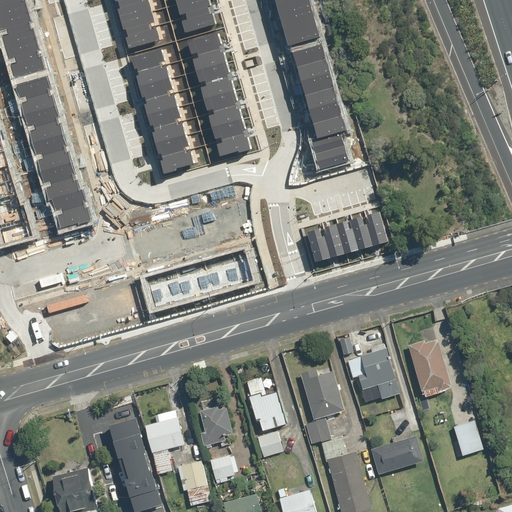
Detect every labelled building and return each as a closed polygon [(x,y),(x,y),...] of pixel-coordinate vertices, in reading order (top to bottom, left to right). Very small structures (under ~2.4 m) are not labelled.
[(135,0),(120,4),(124,19),(155,10),(151,0),(135,0)] [(203,0),(181,6),(185,20),(215,12),(211,0),(203,0)] [(293,0),(282,3),(286,17),(317,9),(314,0),(293,0)] [(0,7),(0,22),(25,16),(21,2),(0,7)] [(286,17),(290,31),(321,23),(317,9),(286,17)] [(124,19),(128,33),(159,25),(155,10),(124,19)] [(185,20),(188,35),(219,27),(215,12),(185,20)] [(0,22),(0,38),(29,31),(25,16),(0,22)] [(290,31),(294,45),(325,37),(321,23),(290,31)] [(128,33),(131,48),(162,39),(159,25),(128,33)] [(0,38),(0,48),(1,54),(32,45),(29,31),(0,38)] [(190,41),(194,56),(227,47),(223,32),(190,41)] [(1,54),(5,68),(36,60),(32,45),(1,54)] [(327,45),(296,53),(300,67),(331,58),(327,45)] [(194,56),(197,70),(231,61),(227,47),(194,56)] [(134,58),(138,72),(170,64),(165,49),(134,58)] [(331,58),(300,67),(304,81),(335,73),(331,58)] [(5,68),(9,82),(40,74),(36,60),(5,68)] [(197,70),(201,85),(235,76),(231,61),(197,70)] [(138,72),(142,87),(174,78),(170,64),(138,72)] [(335,73),(304,81),(308,95),(339,87),(335,73)] [(201,85),(205,99),(239,90),(235,76),(201,85)] [(14,87),(18,101),(49,93),(46,78),(14,87)] [(142,87),(147,101),(178,92),(174,78),(142,87)] [(339,87),(308,95),(313,109),(343,101),(339,87)] [(205,99),(209,114),(243,105),(239,90),(205,99)] [(147,101),(151,116),(182,107),(178,92),(147,101)] [(18,101),(22,115),(53,107),(49,93),(18,101)] [(343,101),(313,109),(317,123),(347,115),(343,101)] [(209,114),(213,128),(247,119),(243,105),(209,114)] [(22,115),(26,130),(57,122),(53,107),(22,115)] [(151,116),(155,130),(186,121),(182,107),(151,116)] [(347,115),(317,123),(321,137),(344,131),(351,129),(347,115)] [(213,128),(217,143),(251,134),(247,119),(213,128)] [(155,130),(159,145),(190,136),(186,121),(155,130)] [(26,130),(30,144),(61,136),(57,122),(26,130)] [(348,145),(344,131),(321,137),(313,139),(318,154),(348,145)] [(217,143),(221,157),(254,148),(251,134),(217,143)] [(30,144),(34,159),(65,150),(61,136),(30,144)] [(159,145),(163,159),(195,150),(190,136),(159,145)] [(348,145),(318,154),(322,169),(353,160),(348,145)] [(34,159),(38,173),(69,165),(65,150),(34,159)] [(163,159),(167,173),(199,165),(195,150),(163,159)] [(268,209),(256,164),(204,180),(210,200),(218,198),(222,210),(245,203),(249,214),(268,209)] [(0,167),(0,182),(12,180),(8,165),(0,167)] [(38,173),(42,188),(73,179),(69,165),(38,173)] [(42,188),(46,202),(49,201),(77,194),(73,179),(42,188)] [(0,182),(0,198),(16,194),(12,180),(0,182)] [(49,201),(53,215),(84,207),(80,193),(77,194),(49,201)] [(0,198),(0,213),(20,208),(16,194),(0,198)] [(308,205),(281,214),(283,221),(310,212),(308,205)] [(53,215),(57,230),(88,222),(84,207),(53,215)] [(0,213),(0,229),(23,223),(20,208),(0,213)] [(227,244),(239,240),(231,209),(218,212),(227,244)] [(379,246),(392,243),(383,211),(371,214),(379,246)] [(214,247),(227,244),(218,212),(205,215),(214,247)] [(367,249),(379,246),(371,214),(358,218),(367,249)] [(201,250),(214,247),(205,215),(192,219),(201,250)] [(354,253),(367,249),(358,218),(346,221),(354,253)] [(188,254),(201,250),(192,219),(180,222),(188,254)] [(341,256),(354,253),(346,221),(333,225),(341,256)] [(176,257),(188,254),(180,222),(167,226),(176,257)] [(0,229),(0,244),(27,237),(23,223),(0,229)] [(329,260),(341,256),(333,225),(320,228),(329,260)] [(163,261),(176,257),(167,226),(154,229),(163,261)] [(316,263),(329,260),(320,228),(308,231),(316,263)] [(151,264),(163,261),(154,229),(142,232),(151,264)] [(138,267),(151,264),(142,232),(129,236),(138,267)] [(239,284),(251,281),(243,249),(230,253),(239,284)] [(227,288),(239,284),(230,253),(218,256),(227,288)] [(214,292),(227,288),(218,256),(205,260),(214,292)] [(202,295),(214,292),(205,260),(192,264),(202,295)] [(191,298),(202,295),(192,264),(181,267),(191,298)] [(178,302),(191,298),(181,267),(169,270),(178,302)] [(165,305),(178,302),(169,270),(156,274),(165,305)] [(152,309),(165,305),(156,274),(143,277),(152,309)] [(131,313),(142,310),(133,279),(122,282),(131,313)] [(119,317),(131,313),(122,282),(110,285),(119,317)] [(106,321),(119,317),(110,285),(97,289),(106,321)] [(93,324),(106,321),(97,289),(84,292),(93,324)] [(69,334),(79,331),(70,299),(59,302),(69,334)] [(56,337),(69,334),(59,302),(47,306),(56,337)] [(43,341),(56,337),(47,306),(34,309),(43,341)] [(30,344),(43,341),(34,309),(21,313),(30,344)] [(340,341),(344,355),(354,353),(349,338),(340,341)] [(425,342),(408,346),(421,393),(423,393),(425,399),(443,393),(442,391),(451,389),(437,341),(425,344),(425,342)] [(400,394),(384,345),(371,349),(372,353),(361,356),(361,357),(348,362),(353,379),(358,377),(366,403),(381,398),(382,400),(400,394)] [(316,370),(300,374),(314,421),(344,412),(344,410),(345,410),(339,390),(341,390),(339,385),(338,385),(334,372),(318,377),(316,370)] [(259,423),(262,433),(286,425),(276,392),(266,395),(261,378),(247,382),(251,396),(248,397),(256,424),(259,423)] [(226,406),(200,413),(205,433),(201,433),(204,447),(223,443),(221,437),(232,434),(226,406)] [(186,444),(177,417),(145,427),(154,454),(186,444)] [(135,419),(108,427),(133,511),(141,511),(161,506),(135,419)] [(454,428),(462,457),(483,450),(474,421),(454,428)] [(327,422),(308,425),(311,444),(330,441),(327,422)] [(258,438),(264,458),(283,452),(277,432),(258,438)] [(416,437),(371,450),(378,476),(424,462),(416,437)] [(343,443),(323,448),(339,511),(364,511),(371,510),(355,453),(346,455),(343,443)] [(168,453),(153,457),(157,474),(173,471),(168,453)] [(232,453),(208,460),(214,483),(238,477),(232,453)] [(200,461),(180,467),(192,507),(212,501),(200,461)] [(97,510),(87,469),(48,479),(56,510),(61,509),(62,511),(89,511),(90,511),(97,510)] [(246,479),(235,481),(238,494),(249,492),(246,479)] [(278,490),(280,498),(293,494),(291,486),(278,490)] [(279,500),(282,511),(314,511),(309,491),(279,500)] [(263,511),(259,494),(221,504),(222,511),(263,511)]
